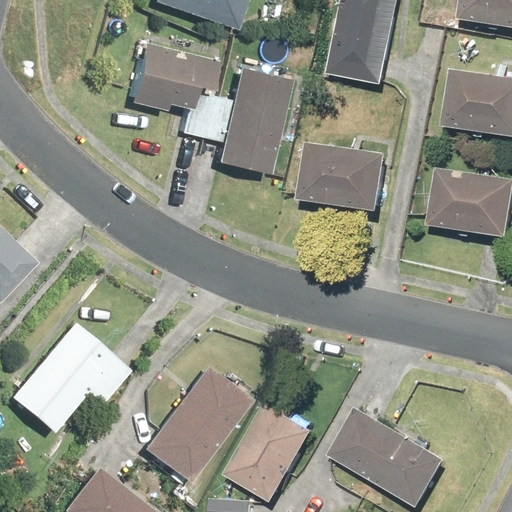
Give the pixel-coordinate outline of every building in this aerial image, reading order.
[(152,0),(235,28),(244,0),(152,0)] [(392,85),(405,0),(346,0),(335,76),(392,85)] [(511,0),(468,0),(465,22),(511,28),(511,0)] [(209,55),(138,40),(125,99),(157,106),(159,99),(183,104),(187,83),(203,87),(209,55)] [(262,168),(283,75),(234,64),(213,157),(262,168)] [(511,74),(452,66),(444,125),(511,133),(511,74)] [(309,137),(300,198),(380,210),(389,149),(309,137)] [(511,175),(436,163),(427,222),(511,236),(511,230),(511,175)] [(0,231),(0,287),(28,258),(0,231)] [(126,368),(67,317),(1,394),(45,431),(80,390),(95,403),(126,368)] [(182,476),(243,395),(200,363),(140,445),(182,476)] [(274,499),(315,428),(266,401),(226,471),(274,499)] [(355,405),(328,453),(420,505),(447,457),(355,405)] [(152,511),(91,463),(56,506),(63,511),(152,511)] [(254,511),(255,499),(214,499),(213,511),(254,511)]
